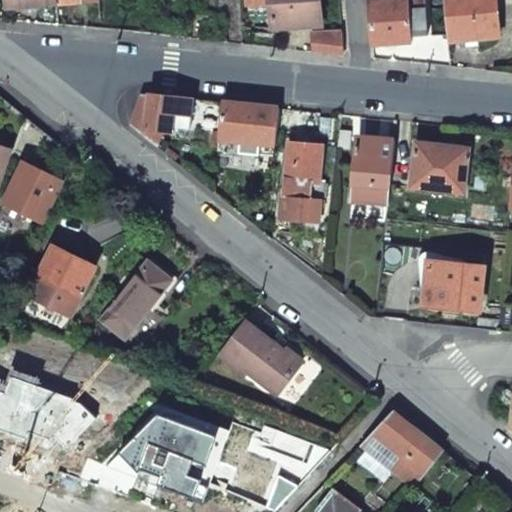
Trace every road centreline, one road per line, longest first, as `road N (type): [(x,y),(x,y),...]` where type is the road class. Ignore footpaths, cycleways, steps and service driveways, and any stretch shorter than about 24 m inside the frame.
road 1 (residential): [(423,392),(0,57)]
road 2 (residential): [(359,86),(0,49)]
road 3 (residential): [(511,102),(359,86)]
